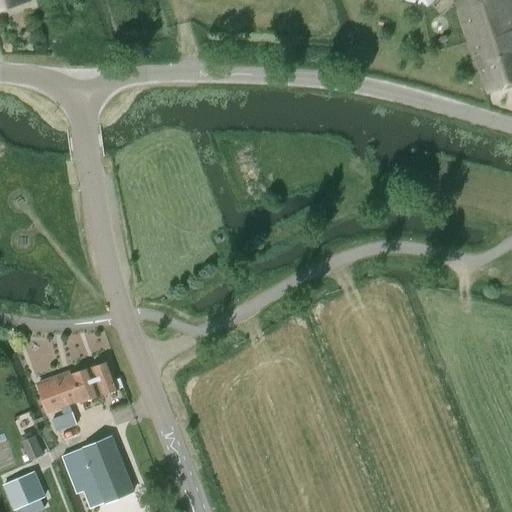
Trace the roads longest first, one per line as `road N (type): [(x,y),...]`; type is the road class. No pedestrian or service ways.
road 1 (residential): [(511,125),(364,87),(292,78),(123,76),(81,95)]
road 2 (unclassified): [(201,511),(103,251),(81,95)]
